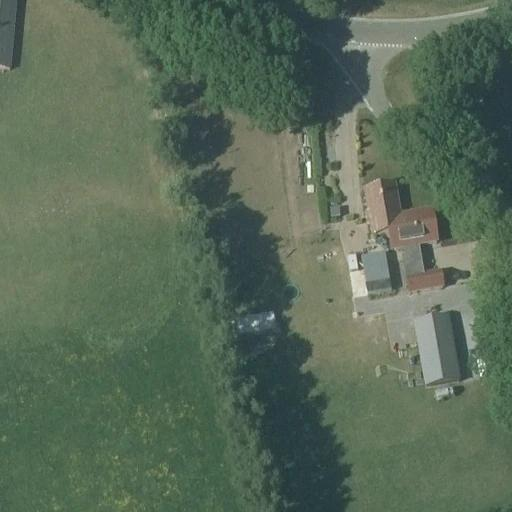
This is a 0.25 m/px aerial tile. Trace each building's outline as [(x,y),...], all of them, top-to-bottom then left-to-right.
[(0,0),(0,70),(11,71),(16,0),(0,0)] [(430,213),(399,218),(393,188),(364,193),(372,238),(388,235),(391,252),(401,250),(403,258),(401,259),(407,297),(443,291),(440,273),(423,276),(418,248),(436,244),(430,213)] [(310,332),(328,331),(320,238),(303,239),(310,332)] [(277,339),(299,341),(301,304),(279,303),(277,339)] [(424,390),(460,385),(447,318),(412,325),(424,390)] [(337,352),(339,362),(356,360),(355,349),(337,352)]
